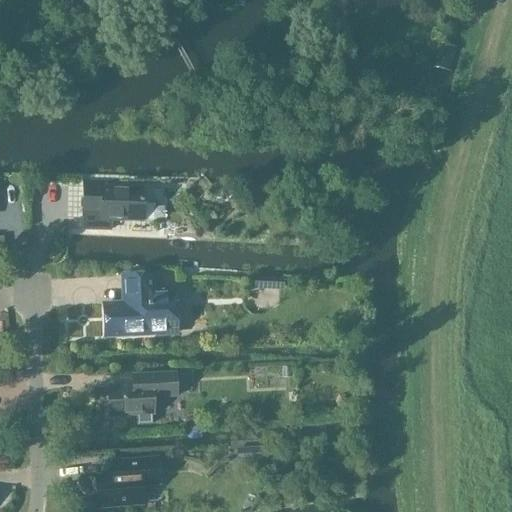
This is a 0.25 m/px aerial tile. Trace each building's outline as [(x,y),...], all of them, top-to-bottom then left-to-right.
[(142,222),(143,190),(111,189),(111,183),(84,182),(83,211),(83,231),(108,231),(109,221),(142,222)] [(276,192),(254,191),(253,206),(275,207),(276,192)] [(257,206),(246,212),(250,221),(261,216),(257,206)] [(155,293),(154,275),(126,276),(127,304),(103,305),(105,337),(176,334),(174,292),(155,293)] [(255,278),(255,289),(283,290),(283,279),(255,278)] [(152,425),(152,415),(153,415),(152,398),(176,397),(175,374),(132,376),(132,388),(107,389),(108,417),(137,416),(137,425),(152,425)] [(339,396),(336,402),(340,407),(346,407),(349,402),(346,396),(339,396)] [(261,448),(236,450),(237,462),(261,460),(261,448)] [(97,508),(142,505),(140,481),(158,479),(156,459),(112,463),(113,477),(95,478),(97,508)]
